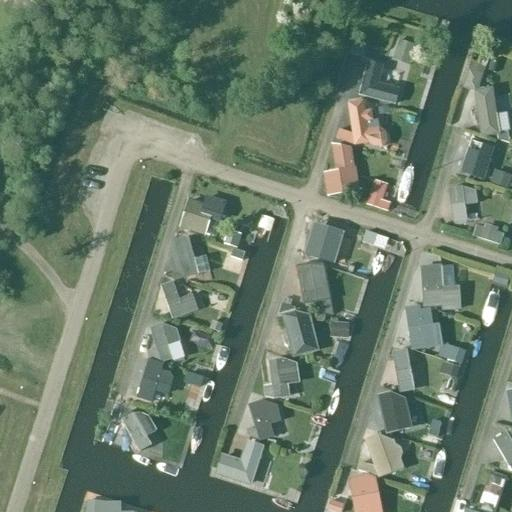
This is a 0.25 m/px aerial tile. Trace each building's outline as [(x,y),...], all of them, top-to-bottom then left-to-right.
[(55,0),(27,0),(48,12),(55,0)] [(44,13),(22,2),(13,19),(36,30),(44,13)] [(386,101),(379,59),(363,62),(370,104),(386,101)] [(472,92),(480,139),(499,136),(491,89),(472,92)] [(362,102),(347,104),(353,146),(368,144),(381,148),(385,142),(384,135),(378,129),(366,131),(365,122),(371,121),(370,112),(363,113),(362,102)] [(475,140),(462,141),(467,180),(480,178),(475,140)] [(354,168),(350,148),(330,144),(334,172),(322,174),(325,197),(358,192),(355,168),(354,168)] [(447,189),(452,225),(466,223),(464,207),(477,205),(475,191),(462,187),(447,189)] [(187,199),(178,229),(204,236),(213,207),(187,199)] [(339,261),(337,223),(319,224),(319,223),(306,223),(308,259),(320,259),(321,262),(339,261)] [(173,242),(183,280),(197,276),(187,238),(173,242)] [(295,268),(303,307),(311,305),(313,312),(333,317),(323,267),(310,264),(295,268)] [(419,267),(422,308),(441,307),(441,312),(460,311),(459,288),(442,289),(440,266),(419,267)] [(159,287),(171,321),(197,311),(191,296),(178,301),(171,282),(159,287)] [(404,309),(410,352),(435,348),(429,310),(420,312),(419,306),(404,309)] [(280,316),(291,359),(318,353),(309,316),(294,312),(280,316)] [(146,359),(147,360),(148,360),(160,364),(171,361),(167,347),(179,343),(175,331),(160,324),(149,328),(156,349),(145,352),(146,359)] [(391,354),(398,394),(413,391),(405,351),(391,354)] [(148,360),(147,360),(136,399),(151,403),(154,393),(167,396),(172,380),(170,373),(161,371),(163,364),(160,364),(148,360)] [(281,360),(267,362),(270,386),(263,387),(264,397),(272,400),(288,398),(286,386),(298,384),(296,365),(281,360)] [(373,431),(386,434),(386,435),(400,432),(396,415),(406,413),(404,399),(391,394),(377,397),(383,423),(375,423),(373,431)] [(260,402),(246,406),(253,428),(252,428),(245,430),(247,437),(257,440),(258,443),(273,438),(269,425),(280,423),(276,407),(260,402)] [(132,415),(120,421),(137,454),(150,446),(145,437),(155,431),(148,418),(141,414),(132,415)] [(492,441),(511,474),(511,473),(511,433),(507,432),(505,434),(492,441)] [(377,436),(363,440),(373,468),(357,463),(355,470),(376,476),(377,479),(403,470),(399,460),(402,452),(399,448),(394,445),(393,441),(377,436)] [(250,488),(263,448),(245,442),(239,461),(220,455),(213,476),(250,488)] [(489,472),(476,510),(480,511),(494,511),(506,478),(489,472)] [(347,479),(353,511),(380,511),(375,479),(367,475),(347,479)] [(119,511),(120,502),(86,502),(86,511),(119,511)]
